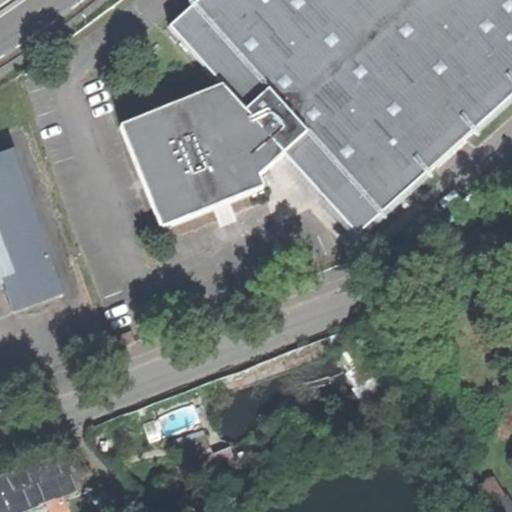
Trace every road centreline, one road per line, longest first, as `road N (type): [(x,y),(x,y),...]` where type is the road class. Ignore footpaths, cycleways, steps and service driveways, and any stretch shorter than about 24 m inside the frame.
road 1 (unclassified): [(511,252),(0,437)]
road 2 (track): [(144,511),(84,448),(71,409)]
